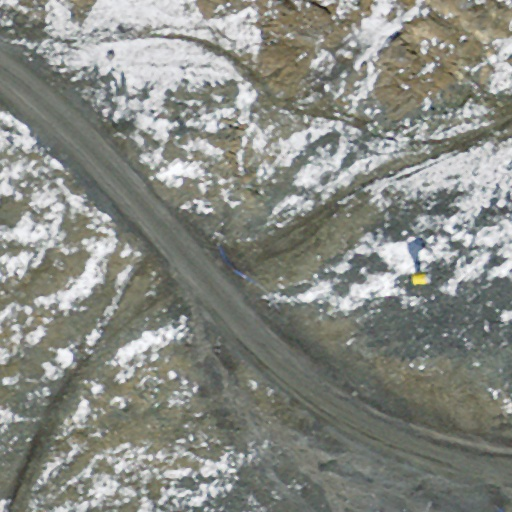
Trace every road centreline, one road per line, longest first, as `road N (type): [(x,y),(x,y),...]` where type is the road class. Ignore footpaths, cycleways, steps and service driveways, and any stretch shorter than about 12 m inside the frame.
road 1 (track): [(511,471),(457,462),(350,416),(182,265)]
road 2 (track): [(182,265),(61,122),(0,69)]
